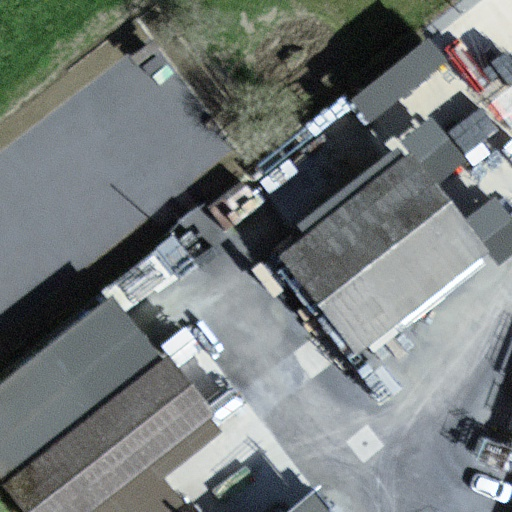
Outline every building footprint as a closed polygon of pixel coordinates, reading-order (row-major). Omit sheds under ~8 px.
[(412,24),(338,88),(359,112),(433,48),(412,24)] [(413,102),(385,127),(426,172),(454,147),(413,102)] [(407,160),(271,265),(343,358),(479,252),(407,160)] [(230,423),(118,284),(0,378),(0,471),(32,511),(208,511),(174,469),(230,423)] [(511,408),(502,445),(511,447),(511,408)]
